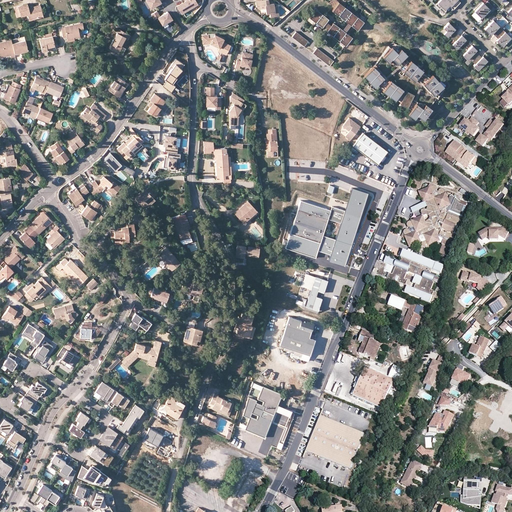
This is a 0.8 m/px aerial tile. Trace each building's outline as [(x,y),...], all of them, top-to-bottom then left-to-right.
[(185,0),(176,6),(181,13),(197,3),(194,0),(185,0)] [(256,8),(259,8),(259,10),(264,9),(265,15),(269,14),(270,18),(278,17),(276,7),(273,8),(272,4),(268,5),(267,0),(264,1),(257,2),(255,2),(256,8)] [(439,0),(435,4),(439,9),(444,13),(450,6),(453,10),(460,2),(458,0),(439,0)] [(490,10),(493,7),(487,1),(484,4),(483,3),(475,11),(481,18),(489,9),(490,10)] [(338,15),(345,7),(338,2),(334,7),(332,11),(338,15)] [(38,10),(37,5),(28,8),(27,3),(18,6),(20,16),(27,14),(28,18),(36,16),(37,18),(43,16),(41,9),(38,10)] [(351,12),(345,7),(338,15),(344,21),(351,12)] [(309,18),(315,23),(322,14),(315,9),(313,12),(309,18)] [(157,11),(151,14),(155,19),(158,18),(162,25),(171,19),(167,12),(160,16),(157,11)] [(481,18),(475,11),(471,15),(478,21),(480,19),(481,18)] [(357,17),(351,12),(344,21),(351,25),(357,17)] [(328,19),(322,14),(315,23),(321,28),(328,19)] [(364,22),(357,17),(351,25),(357,30),(364,22)] [(492,33),(495,36),(502,29),(493,20),(485,28),(490,34),(492,33)] [(452,38),(457,33),(454,30),(455,29),(448,22),(443,28),(446,31),(443,34),(447,37),(449,35),(452,38)] [(333,23),(326,31),(333,36),(339,27),(333,23)] [(79,34),(77,24),(61,27),(63,37),(66,36),(67,39),(74,38),(74,36),(79,34)] [(339,27),(333,36),(339,41),(345,32),(339,27)] [(122,46),(120,45),(124,38),(126,39),(127,40),(130,35),(119,29),(109,48),(118,53),(122,46)] [(511,37),(502,29),(495,36),(498,39),(497,40),(502,46),(511,37)] [(345,32),(339,41),(345,46),(352,37),(345,32)] [(460,36),(457,33),(452,38),(455,41),(452,44),(456,49),(466,39),(461,35),(460,36)] [(203,43),(211,43),(217,45),(218,43),(220,44),(219,47),(224,49),(223,52),(226,54),(231,44),(223,40),(224,38),(215,34),(214,36),(209,37),(209,34),(203,34),(203,43)] [(39,39),(41,49),(52,46),(54,46),(54,45),(53,40),(52,36),(51,36),(45,38),(39,39)] [(0,42),(0,57),(5,56),(4,55),(10,54),(10,55),(11,57),(15,56),(14,53),(12,44),(11,40),(0,42)] [(14,53),(20,52),(21,56),(29,54),(28,50),(27,50),(25,41),(12,44),(14,53)] [(473,60),(478,54),(475,51),(476,50),(472,45),(463,55),(467,59),(470,56),(473,60)] [(389,46),(382,55),(383,56),(382,57),(387,63),(389,61),(437,98),(444,89),(442,88),(443,87),(433,75),(430,78),(422,72),(423,71),(410,61),(409,62),(404,58),(407,55),(401,50),(398,53),(395,51),(392,47),(391,48),(389,46)] [(240,64),(244,65),(250,66),(253,53),(248,52),(248,54),(242,53),(241,60),(237,59),(236,67),(240,68),(240,65),(240,64)] [(473,60),(472,61),(475,64),(473,66),(478,70),(487,60),(483,56),(481,57),(478,54),(473,60)] [(184,64),(176,59),(168,69),(169,72),(164,79),(166,80),(163,86),(170,92),(176,87),(172,83),(182,70),(180,68),(184,64)] [(385,77),(375,65),(372,68),(364,76),(374,87),(377,84),(384,89),(382,92),(394,101),(396,99),(400,102),(400,104),(407,107),(411,110),(408,115),(414,119),(417,115),(424,120),(432,109),(425,105),(424,107),(412,98),(414,94),(406,91),(405,92),(385,77)] [(34,91),(35,88),(42,91),(40,94),(44,95),(46,91),(50,81),(43,78),(43,79),(35,76),(34,80),(31,86),(30,89),(34,91)] [(108,90),(116,95),(118,91),(121,93),(122,92),(125,87),(122,86),(125,81),(117,76),(108,90)] [(11,85),(11,84),(7,93),(5,93),(3,97),(14,102),(20,88),(19,88),(21,84),(13,80),(11,85)] [(59,97),(63,87),(50,81),(46,91),(59,97)] [(216,97),(214,97),(214,95),(214,87),(206,86),(206,105),(215,106),(215,109),(220,109),(220,97),(216,97)] [(240,105),(242,102),(244,99),(232,92),(229,96),(230,99),(233,102),(234,102),(232,105),(229,110),(229,111),(229,123),(235,124),(236,115),(241,106),(240,105)] [(151,101),(153,102),(150,106),(148,111),(155,115),(158,111),(160,107),(165,100),(155,93),(150,100),(151,101)] [(38,106),(26,102),(22,112),(35,117),(36,116),(40,107),(42,101),(42,100),(39,99),(37,103),(39,104),(38,106)] [(510,104),(505,100),(502,103),(507,108),(510,104)] [(237,124),(238,116),(245,104),(242,102),(240,105),(241,106),(236,115),(235,124),(237,124)] [(86,107),(80,114),(88,120),(87,121),(94,127),(93,129),(97,132),(102,127),(101,124),(97,121),(99,119),(97,117),(99,115),(102,112),(96,107),(97,106),(94,103),(90,107),(90,108),(89,110),(86,107)] [(40,107),(36,116),(48,122),(52,112),(40,107)] [(80,114),(79,116),(86,122),(87,121),(88,120),(80,114)] [(345,135),(350,139),(361,126),(358,124),(357,125),(356,124),(357,122),(350,117),(343,125),(349,130),(345,135)] [(465,130),(471,134),(475,137),(480,130),(479,129),(477,127),(478,126),(480,123),(473,118),(471,121),(470,122),(468,120),(466,120),(461,126),(465,130)] [(483,140),(480,138),(478,142),(485,147),(488,143),(490,140),(492,142),(494,138),(495,139),(498,135),(502,129),(505,125),(498,120),(498,121),(496,123),(495,123),(492,120),(486,127),(489,129),(490,130),(488,133),(487,132),(484,136),(485,137),(483,140)] [(134,152),(132,150),(137,146),(139,148),(142,145),(141,143),(143,140),(135,132),(133,135),(135,137),(126,144),(125,142),(124,142),(117,148),(122,153),(124,151),(131,158),(135,153),(134,152)] [(353,145),(376,164),(387,151),(363,132),(353,145)] [(66,140),(70,145),(67,148),(71,153),(74,151),(73,150),(76,147),(83,143),(76,133),(66,140)] [(277,150),(276,133),(268,133),(268,137),(266,137),(267,144),(266,145),(266,150),(266,154),(277,153),(277,150)] [(125,142),(126,144),(135,137),(133,135),(125,142)] [(165,151),(168,151),(177,153),(178,146),(174,145),(176,136),(165,135),(164,144),(165,145),(165,151)] [(0,153),(2,153),(2,155),(5,155),(7,165),(17,164),(16,157),(14,158),(11,142),(9,142),(9,139),(6,139),(7,148),(4,148),(4,146),(0,146),(1,149),(0,149),(0,153)] [(477,157),(466,149),(466,148),(455,140),(450,147),(452,149),(448,153),(457,160),(458,159),(462,162),(464,160),(467,162),(464,165),(468,168),(471,165),(476,158),(477,157)] [(61,163),(68,158),(57,141),(50,146),(52,149),(50,151),(54,157),(56,155),(61,163)] [(214,150),(213,148),(213,142),(203,141),(203,151),(214,150)] [(229,174),(227,156),(227,152),(226,152),(226,148),(213,148),(214,150),(214,153),(217,153),(217,159),(216,159),(217,179),(223,178),(224,182),(231,182),(230,178),(225,179),(225,178),(225,174),(229,174)] [(177,153),(168,151),(167,156),(164,156),(164,162),(168,163),(167,167),(175,168),(175,166),(179,166),(180,153),(177,153)] [(104,159),(115,170),(119,166),(122,164),(111,152),(104,159)] [(482,162),(476,158),(471,165),(476,169),(482,162)] [(24,163),(16,171),(25,180),(31,174),(27,171),(29,169),(29,168),(24,163)] [(113,180),(112,182),(103,176),(100,180),(102,181),(99,186),(96,181),(92,183),(94,187),(98,192),(99,193),(105,184),(109,186),(108,188),(116,193),(121,186),(113,180)] [(0,194),(2,205),(12,203),(10,193),(10,190),(8,190),(7,184),(11,184),(10,178),(0,179),(0,194)] [(80,187),(77,189),(82,196),(88,191),(85,186),(81,188),(80,187)] [(428,216),(429,218),(431,219),(430,221),(428,221),(425,222),(423,221),(422,219),(420,218),(417,219),(416,221),(414,220),(411,221),(410,220),(409,222),(406,223),(406,225),(406,227),(409,228),(411,227),(414,228),(415,232),(411,234),(408,232),(408,231),(406,230),(403,231),(403,232),(404,235),(403,237),(405,238),(406,240),(408,241),(407,243),(409,246),(411,247),(413,246),(414,245),(414,243),(417,244),(418,244),(419,241),(419,239),(420,236),(424,235),(425,238),(424,241),(422,242),(421,245),(422,246),(424,247),(425,247),(427,246),(429,247),(429,245),(432,244),(433,243),(434,243),(437,242),(438,240),(437,238),(437,237),(435,237),(436,235),(451,241),(454,234),(449,232),(452,224),(457,226),(461,217),(462,217),(463,215),(462,215),(465,206),(459,204),(460,202),(451,196),(450,197),(448,201),(446,201),(446,198),(445,195),(446,193),(444,193),(443,190),(441,189),(439,190),(437,193),(438,195),(437,197),(433,199),(432,195),(433,193),(435,192),(436,190),(435,187),(433,186),(430,188),(428,187),(427,189),(424,190),(423,192),(422,191),(419,192),(418,194),(419,197),(421,198),(420,199),(422,202),(423,203),(426,202),(429,203),(430,205),(429,208),(426,209),(425,211),(423,210),(421,211),(420,213),(421,215),(423,216),(426,215),(428,216)] [(150,194),(145,188),(135,197),(141,204),(150,204),(150,194)] [(328,261),(345,266),(368,193),(351,188),(344,210),(331,205),(330,209),(301,200),(286,248),(315,257),(318,250),(331,254),(328,261)] [(77,189),(73,192),(69,195),(75,205),(77,204),(81,201),(84,198),(82,196),(77,189)] [(104,211),(101,209),(100,208),(102,205),(95,200),(90,207),(87,205),(85,208),(83,212),(82,214),(91,220),(94,215),(95,215),(98,212),(99,213),(101,214),(104,211)] [(83,212),(85,208),(81,201),(77,204),(83,212)] [(257,210),(248,201),(234,213),(243,222),(245,219),(246,220),(257,210)] [(243,222),(245,224),(258,212),(257,210),(246,220),(245,219),(243,222)] [(175,222),(187,217),(185,212),(173,217),(175,222)] [(41,217),(39,215),(30,225),(38,233),(38,234),(52,221),(45,213),(41,217)] [(190,224),(187,217),(175,222),(182,240),(184,239),(191,236),(187,226),(190,225),(190,224)] [(125,239),(125,238),(129,237),(129,236),(135,235),(134,223),(127,224),(127,226),(121,227),(122,229),(119,230),(114,230),(115,236),(115,241),(121,241),(120,240),(125,239)] [(46,235),(48,237),(46,240),(53,247),(57,243),(58,244),(65,238),(57,229),(59,227),(56,224),(46,235)] [(27,245),(33,239),(32,239),(38,233),(30,225),(24,230),(26,232),(20,237),(27,245)] [(497,229),(489,230),(489,229),(486,229),(478,234),(483,241),(488,237),(489,237),(490,240),(494,240),(494,237),(498,237),(498,235),(499,235),(505,239),(509,232),(502,228),(497,229)] [(437,237),(437,238),(443,240),(450,243),(451,241),(436,235),(435,237),(437,237)] [(441,245),(442,245),(438,255),(445,258),(450,243),(443,240),(441,245)] [(246,245),(237,244),(236,256),(244,257),(245,253),(248,253),(247,255),(259,256),(260,247),(248,246),(248,248),(245,248),(246,245)] [(12,249),(12,250),(2,260),(10,268),(20,258),(20,257),(23,254),(15,246),(12,249)] [(156,263),(161,258),(171,269),(180,262),(166,246),(152,259),(156,263)] [(444,267),(404,251),(400,262),(396,260),(393,267),(395,267),(392,275),(389,274),(387,278),(405,286),(407,281),(404,280),(407,272),(416,276),(413,283),(416,284),(414,289),(408,287),(405,294),(429,304),(434,292),(431,290),(434,283),(432,282),(435,276),(430,274),(431,270),(441,274),(444,267)] [(8,278),(14,272),(10,268),(2,260),(0,257),(0,264),(3,267),(0,269),(0,278),(4,274),(8,278)] [(61,268),(62,267),(74,279),(82,272),(70,259),(68,261),(65,258),(57,266),(60,269),(61,268)] [(62,267),(61,268),(73,280),(74,279),(62,267)] [(481,278),(479,277),(479,276),(463,272),(461,280),(469,282),(469,281),(479,284),(478,286),(482,291),(490,283),(487,279),(481,278)] [(311,290),(315,277),(306,274),(301,287),(311,290)] [(33,284),(35,286),(34,287),(32,286),(26,291),(28,292),(24,295),(31,301),(34,298),(32,297),(36,294),(39,296),(42,293),(41,291),(49,284),(41,276),(33,284)] [(327,281),(315,277),(311,290),(305,306),(318,310),(321,299),(315,297),(317,291),(323,293),(327,281)] [(98,282),(93,278),(87,284),(91,289),(98,282)] [(203,286),(195,283),(194,285),(191,283),(185,281),(181,291),(191,294),(191,293),(196,295),(194,298),(198,300),(203,286)] [(26,291),(32,286),(34,287),(35,286),(33,284),(32,282),(25,289),(26,291)] [(39,296),(41,298),(52,287),(49,284),(41,291),(42,293),(39,296)] [(106,285),(98,295),(104,299),(111,289),(106,285)] [(159,300),(162,291),(154,288),(154,289),(149,288),(147,293),(152,295),(151,297),(159,300)] [(21,295),(16,290),(12,293),(10,295),(17,300),(21,295)] [(171,303),(174,297),(169,295),(169,294),(162,291),(159,300),(166,302),(167,301),(171,303)] [(419,315),(422,307),(391,295),(387,305),(400,310),(402,306),(409,309),(401,328),(407,330),(409,325),(416,328),(421,315),(419,315)] [(505,303),(500,297),(496,299),(497,301),(495,303),(489,307),(491,311),(494,310),(497,313),(504,308),(501,305),(505,303)] [(78,313),(74,310),(73,310),(72,308),(73,308),(72,303),(53,308),(56,317),(61,316),(61,317),(66,316),(67,318),(71,322),(78,313)] [(17,324),(23,314),(10,305),(2,317),(7,320),(8,318),(9,317),(15,320),(14,322),(17,324)] [(32,310),(25,306),(21,312),(28,316),(32,310)] [(142,316),(136,312),(131,318),(133,320),(130,325),(136,329),(140,324),(147,329),(152,323),(142,316)] [(239,317),(238,323),(238,327),(236,333),(251,336),(252,329),(249,329),(250,323),(249,323),(250,314),(240,312),(239,317)] [(461,322),(466,316),(463,313),(457,319),(461,322)] [(511,314),(500,327),(504,331),(509,326),(511,328),(511,314)] [(314,324),(289,316),(279,345),(285,346),(283,349),(291,352),(290,355),(307,361),(315,339),(309,337),(314,324)] [(197,322),(189,320),(184,340),(195,344),(196,339),(200,328),(196,327),(197,322)] [(91,321),(83,321),(74,334),(79,338),(79,335),(85,336),(85,334),(89,334),(89,333),(94,336),(99,329),(95,327),(91,326),(91,325),(91,321)] [(44,334),(29,323),(23,332),(33,339),(32,340),(30,343),(35,347),(44,334)] [(22,333),(32,340),(33,339),(23,332),(22,333)] [(367,332),(365,338),(359,353),(372,358),(378,342),(373,341),(375,335),(367,332)] [(489,340),(480,337),(476,346),(473,344),(469,352),(476,356),(478,353),(482,355),(489,340)] [(51,364),(54,359),(48,355),(46,354),(45,355),(44,355),(49,348),(50,349),(53,345),(45,340),(42,343),(43,344),(38,351),(37,350),(34,355),(39,358),(41,358),(44,360),(51,364)] [(138,356),(138,354),(150,357),(149,360),(149,361),(155,362),(161,341),(155,340),(153,347),(152,350),(144,347),(145,345),(136,343),(135,349),(122,361),(127,366),(138,356)] [(371,360),(374,361),(381,344),(378,342),(372,358),(371,360)] [(62,347),(57,355),(61,358),(59,361),(64,364),(66,361),(72,365),(77,357),(62,347)] [(17,356),(10,352),(3,364),(12,370),(16,364),(14,362),(15,360),(14,360),(17,356)] [(437,362),(434,360),(430,368),(432,369),(431,372),(430,371),(429,371),(426,379),(434,383),(443,364),(437,362)] [(355,396),(383,408),(393,385),(400,388),(402,382),(395,380),(388,376),(367,367),(355,396)] [(462,371),(457,369),(450,384),(457,388),(459,383),(465,386),(470,375),(464,373),(463,374),(460,373),(461,371),(462,371)] [(109,403),(117,391),(102,381),(95,391),(100,394),(101,393),(104,395),(103,396),(102,398),(109,403)] [(29,388),(26,392),(37,399),(39,395),(41,397),(44,393),(43,392),(42,391),(45,387),(37,382),(35,386),(32,384),(31,387),(32,387),(30,389),(30,388),(29,388)] [(260,391),(262,386),(252,382),(250,387),(260,391)] [(282,395),(262,386),(260,391),(257,399),(263,402),(262,405),(256,402),(256,400),(248,397),(241,414),(247,417),(244,429),(263,438),(274,413),(275,411),(273,410),(275,407),(276,407),(277,406),(282,395)] [(129,400),(117,391),(109,403),(108,404),(112,407),(115,402),(124,408),(129,400)] [(37,399),(26,392),(24,396),(25,397),(23,399),(22,398),(20,400),(21,401),(19,405),(27,411),(30,406),(32,408),(35,404),(34,403),(37,399)] [(215,404),(215,406),(227,411),(230,402),(218,397),(219,395),(215,393),(211,402),(215,404)] [(281,404),(287,406),(291,397),(285,395),(281,404)] [(170,396),(163,407),(167,409),(166,412),(176,417),(182,407),(177,404),(173,402),(175,400),(175,399),(170,396)] [(233,403),(230,402),(227,411),(215,406),(213,409),(228,415),(233,403)] [(144,410),(135,404),(121,425),(119,423),(117,427),(123,432),(126,428),(127,429),(136,416),(139,417),(144,410)] [(291,412),(277,406),(276,407),(275,407),(273,410),(275,411),(274,413),(288,419),(291,412)] [(78,421),(76,425),(82,430),(85,425),(84,424),(89,417),(81,411),(76,419),(78,421)] [(429,427),(429,428),(446,430),(454,415),(445,411),(443,414),(445,416),(444,418),(443,421),(440,420),(440,418),(441,414),(435,413),(429,427)] [(216,417),(210,414),(208,418),(204,416),(201,421),(213,426),(216,422),(214,421),(216,417)] [(364,434),(320,416),(306,451),(349,469),(356,452),(364,434)] [(14,430),(16,428),(12,425),(13,424),(4,418),(0,424),(0,428),(7,433),(8,431),(12,434),(14,430)] [(76,425),(73,424),(69,430),(80,437),(84,431),(82,430),(76,425)] [(123,436),(108,426),(99,439),(100,439),(108,445),(114,448),(113,450),(121,456),(129,444),(121,439),(123,436)] [(163,434),(148,427),(143,438),(161,446),(164,440),(160,439),(163,434)] [(23,436),(14,430),(12,434),(6,442),(13,447),(15,448),(20,440),(22,442),(25,437),(23,436)] [(108,445),(100,439),(96,445),(104,450),(108,445)] [(96,445),(95,444),(89,453),(104,463),(107,459),(109,461),(112,456),(104,450),(96,445)] [(418,451),(423,456),(433,457),(434,452),(426,451),(422,447),(418,451)] [(58,472),(65,462),(65,461),(62,459),(59,457),(60,456),(61,455),(57,453),(52,459),(53,460),(49,466),(58,472)] [(2,459),(0,457),(0,473),(4,477),(6,474),(8,475),(12,466),(2,460),(2,459)] [(422,465),(413,461),(402,484),(411,488),(422,465)] [(58,472),(57,473),(65,478),(70,480),(74,470),(71,468),(72,467),(65,462),(58,472)] [(77,476),(103,487),(109,478),(99,471),(100,469),(93,465),(89,470),(82,465),(77,476)] [(200,472),(197,476),(212,485),(214,480),(200,472)] [(464,481),(463,496),(466,497),(467,490),(465,490),(465,482),(478,483),(478,489),(479,489),(480,482),(464,481)] [(461,496),(460,503),(469,506),(480,507),(481,495),(479,495),(479,489),(478,489),(478,483),(465,482),(465,490),(467,490),(466,497),(463,496),(461,496)] [(39,501),(42,503),(51,490),(52,490),(42,484),(37,492),(42,496),(39,501)] [(89,490),(78,485),(75,494),(77,495),(86,498),(85,500),(89,501),(92,494),(88,493),(89,490)] [(506,504),(504,501),(505,498),(504,498),(505,495),(507,495),(511,495),(511,490),(511,488),(505,489),(497,486),(495,492),(497,492),(495,495),(494,495),(491,503),(498,505),(496,509),(497,511),(503,511),(504,511),(503,509),(504,507),(506,504)] [(193,503),(199,494),(189,488),(184,498),(193,503)] [(59,495),(51,490),(42,503),(46,506),(49,501),(54,503),(59,495)] [(103,495),(97,493),(92,504),(99,507),(101,511),(108,506),(105,503),(103,495)]
